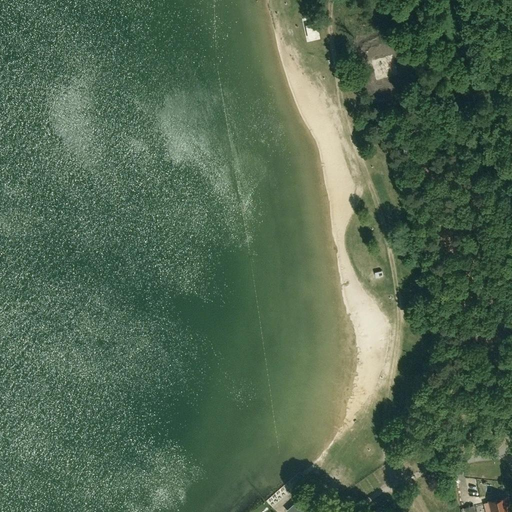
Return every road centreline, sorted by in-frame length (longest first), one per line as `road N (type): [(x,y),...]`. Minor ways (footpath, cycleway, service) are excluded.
road 1 (track): [(407,479),(386,431),(404,360),(407,259),(334,69),(331,0)]
road 2 (unclassified): [(502,0),(502,194),(486,262),(508,316),(508,455)]
